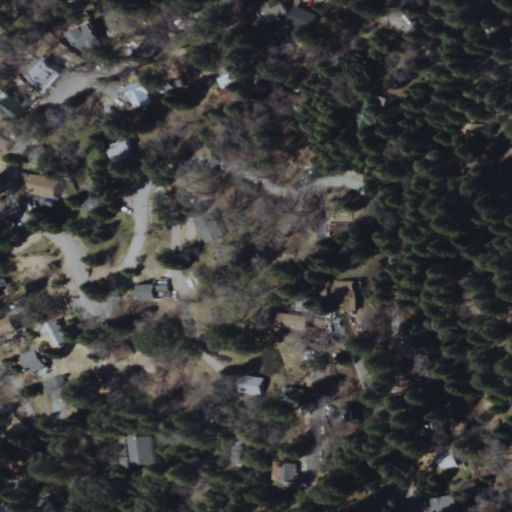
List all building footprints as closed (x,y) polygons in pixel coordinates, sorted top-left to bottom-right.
[(318,15),(296,5),(288,25),(309,34),(318,15)] [(78,51),(87,47),(91,56),(104,51),(91,24),(70,34),(78,51)] [(252,95),(246,80),(236,83),(233,73),(217,79),(227,104),(252,95)] [(158,94),(172,89),(168,79),(155,84),(158,94)] [(129,90),(134,109),(152,103),(146,85),(129,90)] [(28,102),(10,95),(2,114),(21,121),(28,102)] [(470,128),(470,138),(486,138),(487,129),(470,128)] [(135,159),(130,140),(121,142),(122,146),(112,149),(116,164),(135,159)] [(34,158),(48,170),(55,162),(40,151),(34,158)] [(34,195),(57,198),(60,179),(36,175),(34,195)] [(89,216),(107,210),(99,184),(81,190),(89,216)] [(199,221),(209,244),(226,236),(216,213),(199,221)] [(353,227),(329,224),(327,240),(351,243),(353,227)] [(358,298),(358,281),(333,280),(333,297),(358,298)] [(161,300),(160,292),(171,292),(170,285),(146,286),(146,301),(161,300)] [(0,331),(3,338),(18,331),(12,317),(0,322),(0,331)] [(70,341),(58,323),(49,329),(60,347),(70,341)] [(24,357),(34,375),(47,367),(37,349),(24,357)] [(48,397),(65,389),(58,375),(41,383),(48,397)] [(262,378),(247,376),(245,394),(260,396),(262,378)] [(149,439),(128,439),(128,466),(149,466),(149,439)] [(227,464),(241,465),(243,448),(229,447),(227,464)] [(457,467),(457,455),(439,456),(440,468),(457,467)] [(298,483),(301,470),(292,467),(288,481),(298,483)] [(433,499),(434,511),(459,511),(458,496),(433,499)]
